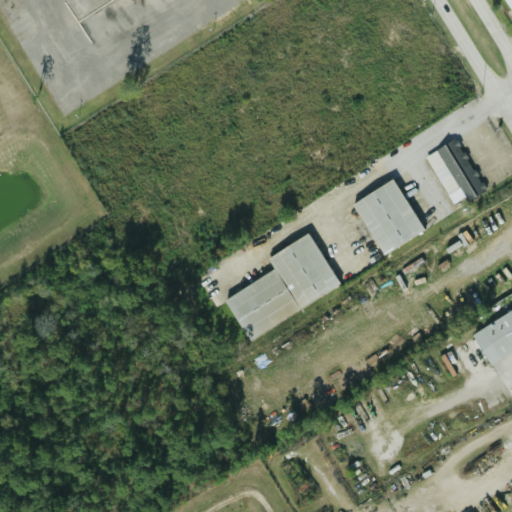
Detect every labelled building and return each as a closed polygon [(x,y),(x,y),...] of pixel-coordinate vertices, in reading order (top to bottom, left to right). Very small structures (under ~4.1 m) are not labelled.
[(511,0),(499,0),(504,9),(511,3),(511,0)] [(422,156),(450,204),(462,198),(464,202),(484,191),(453,138),(422,156)] [(348,203),(379,254),(420,229),(389,178),(348,203)] [(221,298),(244,338),(336,287),(306,233),(263,256),(271,270),(221,298)] [(511,307),(468,333),(487,365),(511,350),(511,307)]
